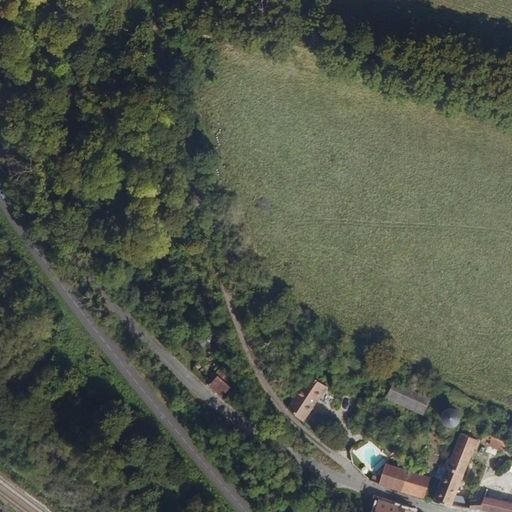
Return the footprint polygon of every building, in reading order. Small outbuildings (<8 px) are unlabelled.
[(301,421),(324,383),(307,372),(286,407),(301,421)] [(218,376),(208,386),(222,399),(232,388),(218,376)] [(393,384),(386,399),(424,415),(430,400),(393,384)] [(459,420),(459,417),(459,414),(457,412),(454,410),(452,409),(449,409),(446,411),(444,413),(442,415),(442,418),(443,421),(444,424),(447,426),(450,426),(453,426),(455,425),(458,423),(459,420)] [(505,451),(510,436),(488,427),(481,441),(505,451)] [(456,495),(480,438),(461,430),(460,431),(433,500),(432,502),(452,506),(454,502),(465,504),(466,496),(456,495)] [(401,491),(407,471),(386,465),(380,484),(401,491)] [(424,498),(430,478),(407,471),(401,491),(424,498)] [(411,511),(412,511),(413,508),(375,497),(370,511),(411,511)] [(511,511),(511,503),(483,497),(480,509),(493,511),(511,511)]
